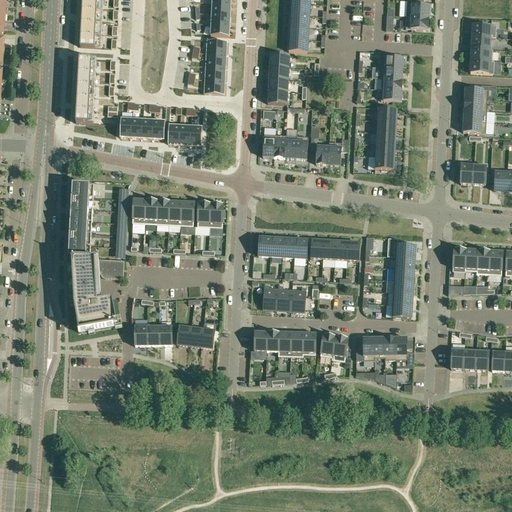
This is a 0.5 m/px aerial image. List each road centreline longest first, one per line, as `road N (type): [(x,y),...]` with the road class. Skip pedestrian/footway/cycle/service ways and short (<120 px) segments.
road 1 (tertiary): [(43,170),(28,241),(15,404)]
road 2 (tertiary): [(38,405),(43,170)]
road 3 (residential): [(437,212),(451,0)]
road 4 (residential): [(242,183),(45,149)]
road 5 (residential): [(432,328),(235,319)]
road 6 (residential): [(437,212),(242,183)]
road 7 (tertiary): [(45,149),(51,0)]
road 8 (residential): [(18,147),(26,0)]
road 9 (unclassified): [(235,319),(242,183)]
road 10 (residential): [(139,0),(133,97),(163,99)]
